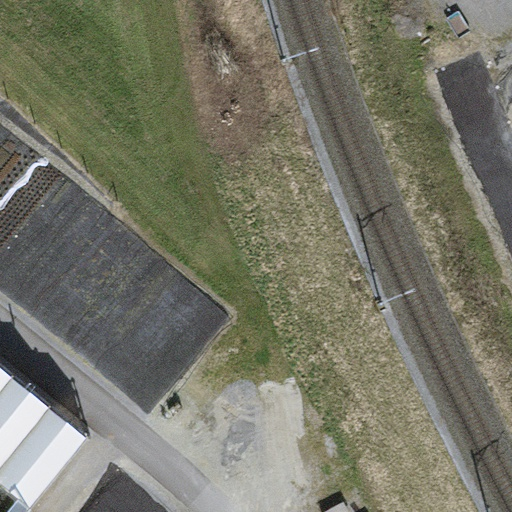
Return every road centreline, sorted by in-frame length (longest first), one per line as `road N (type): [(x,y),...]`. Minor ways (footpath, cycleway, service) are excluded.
road 1 (track): [(50,511),(116,430),(211,511)]
road 2 (track): [(116,430),(0,333)]
